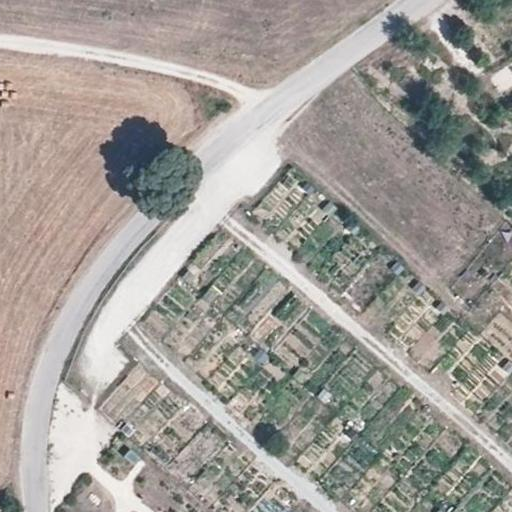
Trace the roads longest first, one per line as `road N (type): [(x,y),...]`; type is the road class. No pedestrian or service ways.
road 1 (unclassified): [(37,511),(37,408),(85,294),(217,149),(421,0)]
road 2 (track): [(268,109),(217,83),(0,44)]
